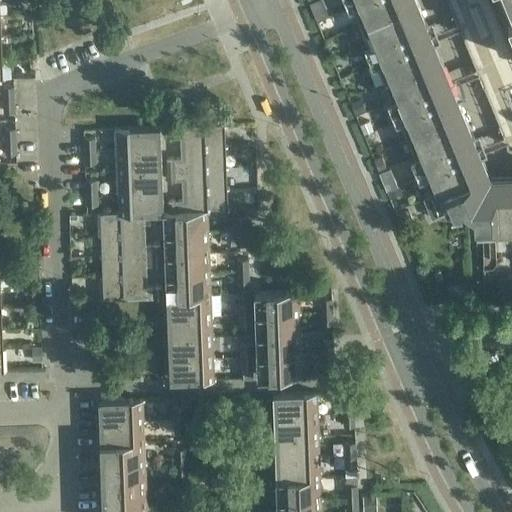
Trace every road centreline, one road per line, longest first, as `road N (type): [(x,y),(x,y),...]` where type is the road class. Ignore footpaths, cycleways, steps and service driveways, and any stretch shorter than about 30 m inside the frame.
road 1 (residential): [(51,407),(44,100),(251,9)]
road 2 (tertiary): [(251,9),(408,376)]
road 3 (tertiary): [(428,367),(272,0)]
road 4 (tertiary): [(500,511),(428,367)]
road 5 (tertiary): [(408,376),(472,511)]
